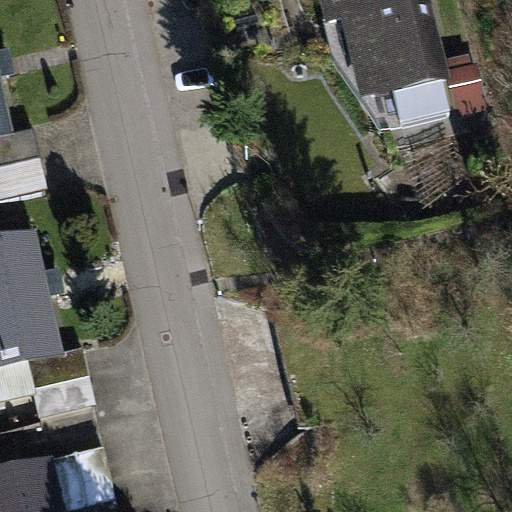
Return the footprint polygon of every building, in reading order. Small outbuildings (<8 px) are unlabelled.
[(428,0),(322,0),(331,36),(346,32),(363,103),(397,94),(405,125),(446,115),(439,87),(449,85),(428,0)] [(0,183),(47,173),(40,140),(16,146),(4,92),(22,87),(17,63),(0,66),(0,183)] [(487,106),(477,68),(454,73),(463,112),(487,106)] [(45,245),(0,254),(0,419),(41,411),(45,432),(103,421),(90,356),(68,361),(45,245)] [(125,511),(113,460),(0,487),(0,511),(125,511)]
